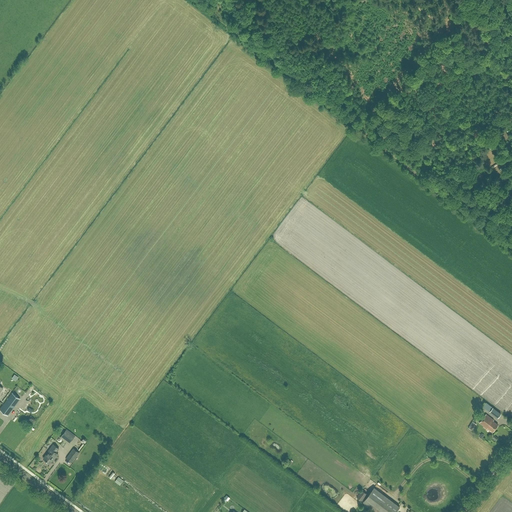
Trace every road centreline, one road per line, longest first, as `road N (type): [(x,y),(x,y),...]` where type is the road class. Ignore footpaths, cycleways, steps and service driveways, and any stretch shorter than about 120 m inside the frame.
road 1 (track): [(195,0),(356,125),(441,26)]
road 2 (track): [(511,245),(356,125)]
